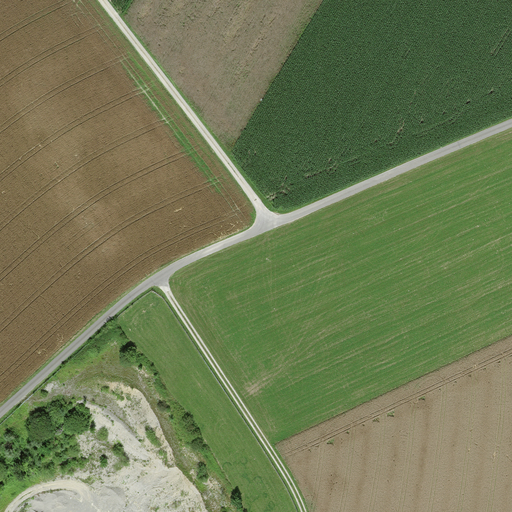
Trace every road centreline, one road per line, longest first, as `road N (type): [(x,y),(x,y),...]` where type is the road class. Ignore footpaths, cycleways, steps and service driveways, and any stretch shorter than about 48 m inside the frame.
road 1 (unclassified): [(0,411),(157,276),(511,122)]
road 2 (track): [(267,225),(101,0)]
road 3 (track): [(157,276),(301,511)]
